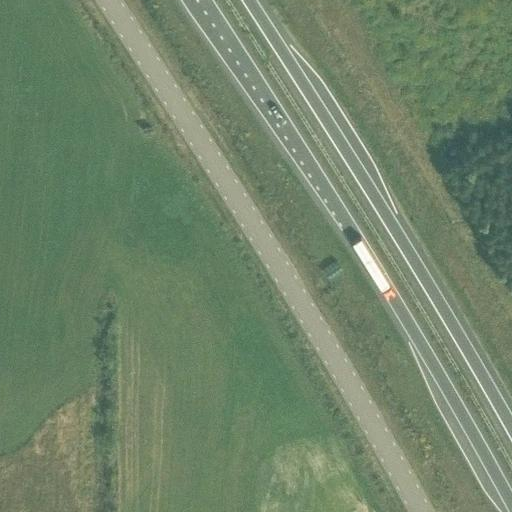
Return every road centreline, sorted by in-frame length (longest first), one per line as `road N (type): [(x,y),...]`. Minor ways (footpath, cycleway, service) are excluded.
road 1 (tertiary): [(423,511),(106,0)]
road 2 (trunk): [(197,0),(401,313),(511,511)]
road 3 (trunk): [(511,429),(248,0)]
